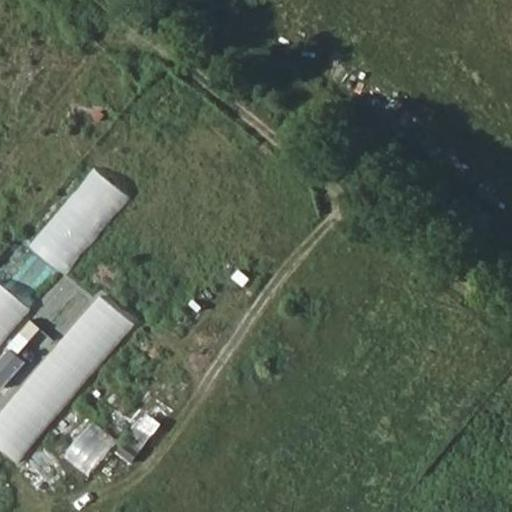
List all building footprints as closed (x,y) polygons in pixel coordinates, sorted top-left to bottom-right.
[(25,61),(8,96),(21,102),(38,67),(25,61)] [(53,190),(82,157),(53,133),(25,166),(53,190)] [(97,163),(34,242),(71,272),(134,192),(97,163)] [(2,277),(0,279),(0,348),(37,306),(2,277)] [(0,442),(29,463),(137,316),(99,288),(0,423),(0,442)] [(17,346),(0,365),(0,377),(11,387),(33,361),(17,346)] [(100,475),(121,437),(92,421),(70,459),(100,475)]
